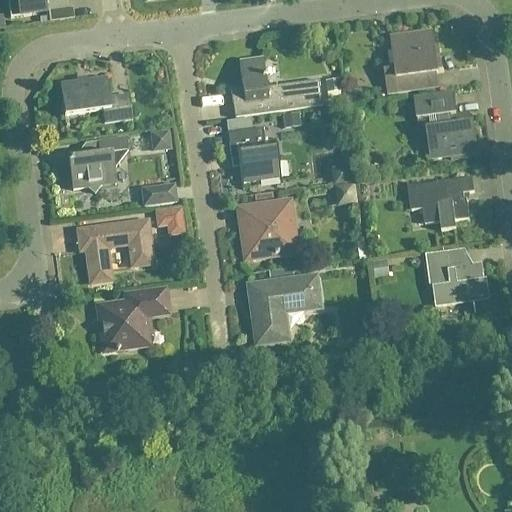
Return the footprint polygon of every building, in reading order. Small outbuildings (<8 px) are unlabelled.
[(15,0),(16,5),(7,6),(9,22),(32,19),(32,16),(69,11),(67,0),(15,0)] [(437,54),(433,54),(431,36),(389,41),(394,74),(383,76),(387,98),(415,94),(413,80),(436,77),(435,71),(439,71),(437,54)] [(241,94),(229,96),(233,122),(320,110),(317,84),(265,91),(261,63),(237,66),(241,94)] [(105,82),(58,88),(61,107),(58,111),(59,115),(62,118),(63,120),(101,115),(102,127),(131,123),(128,99),(107,102),(105,82)] [(323,83),(325,95),(339,94),(337,82),(323,83)] [(455,123),(453,106),(430,109),(429,101),(413,103),(418,136),(426,135),(429,163),(475,157),(471,128),(466,128),(465,122),(455,123)] [(280,119),(282,132),(297,130),(296,117),(280,119)] [(262,132),(225,137),(229,163),(236,162),(240,193),(242,193),(241,187),(278,182),(279,188),(280,188),(274,142),(273,142),(273,145),(264,147),(262,132)] [(168,153),(166,136),(150,139),(152,155),(168,153)] [(93,198),(98,191),(114,188),(112,173),(126,154),(125,142),(96,146),(97,158),(66,162),(71,194),(85,192),(93,198)] [(347,166),(329,168),(331,186),(349,183),(347,166)] [(461,198),(473,197),(471,182),(406,191),(409,215),(421,214),(423,229),(438,227),(439,236),(455,234),(453,225),(468,223),(465,203),(462,204),(461,198)] [(353,186),(332,189),(335,210),(356,207),(353,186)] [(175,206),(173,189),(140,193),(143,211),(175,206)] [(292,238),(287,206),(240,213),(244,236),(240,237),(244,264),(275,259),(275,261),(297,259),(294,238),(292,238)] [(179,214),(155,217),(157,231),(167,230),(168,240),(182,238),(179,214)] [(89,288),(108,285),(104,251),(128,248),(129,258),(126,258),(128,271),(142,270),(141,267),(151,266),(146,226),(76,235),(78,249),(81,248),(82,255),(84,255),(89,288)] [(482,284),(480,268),(453,271),(453,274),(447,275),(444,256),(424,259),(428,292),(431,292),(434,311),(488,303),(485,283),(482,284)] [(313,282),(248,291),(250,308),(252,308),(253,314),(251,314),(255,348),(285,344),(281,317),(317,312),(313,282)] [(101,344),(102,344),(113,353),(112,354),(115,356),(117,353),(143,350),(146,346),(145,337),(147,336),(145,320),(165,317),(162,295),(125,300),(126,307),(100,311),(97,315),(98,322),(99,322),(97,325),(102,329),(103,336),(102,336),(101,337),(100,338),(100,339),(100,340),(100,342),(100,343),(101,344)]
